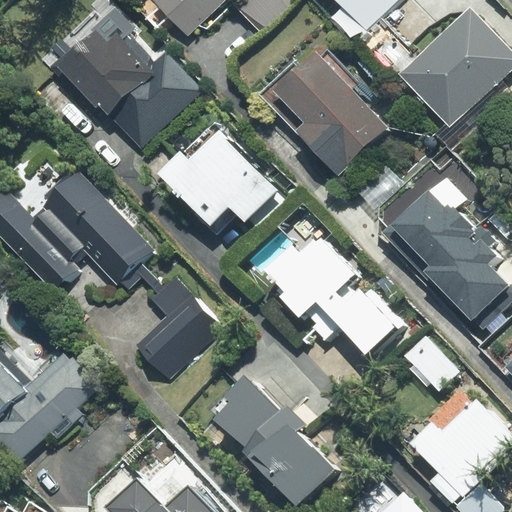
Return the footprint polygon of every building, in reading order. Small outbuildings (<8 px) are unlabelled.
[(163,0),(195,35),(233,0),(163,0)] [(337,0),(369,34),(404,1),(402,0),(337,0)] [(511,78),(511,47),(479,13),(409,77),(456,130),(511,78)] [(106,37),(67,73),(142,155),(184,117),(158,89),(172,77),(133,35),(117,49),(106,37)] [(327,57),(279,99),(350,176),(398,132),(327,57)] [(198,160),(171,183),(223,233),(243,215),(265,235),(298,206),(236,140),(204,168),(198,160)] [(120,285),(158,252),(88,174),(36,219),(9,189),(0,196),(0,231),(54,294),(95,258),(120,285)] [(376,362),(410,331),(322,235),(270,282),(311,327),(330,310),(376,362)] [(226,329),(194,296),(139,345),(170,381),(226,329)] [(0,442),(20,464),(103,391),(72,355),(39,385),(0,341),(0,442)] [(411,361),(445,395),(467,374),(434,341),(411,361)] [(258,382),(223,425),(306,511),(346,472),(258,382)] [(511,429),(478,393),(411,455),(464,511),(508,511),(509,511),(486,487),(511,463),(511,429)] [(0,511),(46,511),(4,485),(0,490),(0,511)] [(426,511),(410,495),(392,511),(426,511)]
